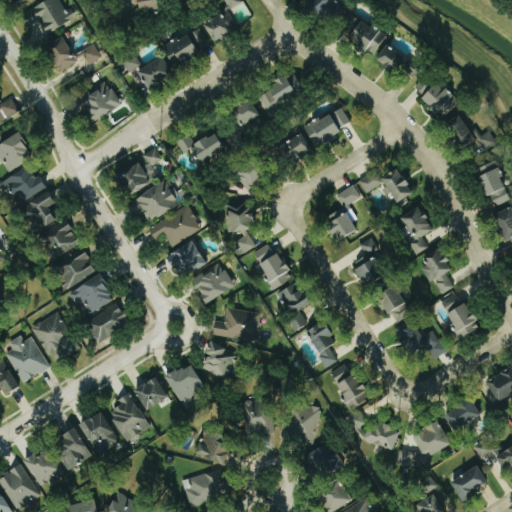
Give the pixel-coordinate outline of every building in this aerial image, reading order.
[(73,20),(60,0),(47,0),(24,16),(32,29),(40,24),(47,36),(73,20)] [(163,9),(161,0),(139,0),(143,13),(163,9)] [(225,0),(231,9),(243,2),(242,0),(225,0)] [(343,5),(337,0),(316,0),(310,6),(324,22),(343,5)] [(238,31),(230,12),(206,22),(214,41),(238,31)] [(376,56),(388,35),(363,20),(351,41),(376,56)] [(191,34),(200,51),(211,46),(203,28),(191,34)] [(200,52),(188,33),(164,48),(176,67),(200,52)] [(95,44),(75,55),(64,37),(46,47),(61,73),(76,64),(80,70),(103,57),(95,44)] [(377,61),(400,76),(410,59),(388,45),(377,61)] [(124,62),(131,73),(143,64),(135,54),(124,62)] [(139,69),(148,89),(174,79),(165,58),(139,69)] [(423,68),(413,63),(407,75),(416,80),(423,68)] [(262,95),(268,110),(306,96),(297,73),(276,82),(278,89),(262,95)] [(445,118),(461,101),(448,89),(445,92),(427,76),(414,90),(445,118)] [(122,107),(110,84),(84,97),(95,120),(122,107)] [(0,122),(20,114),(13,99),(1,104),(0,101),(0,122)] [(262,118),(255,101),(233,111),(240,128),(262,118)] [(306,127),(316,146),(353,127),(344,107),(306,127)] [(473,133),(460,116),(450,123),(466,146),(476,138),(486,152),(498,143),(490,131),(483,136),(478,130),(473,133)] [(203,163),(226,149),(217,133),(193,147),(203,163)] [(0,144),(0,163),(6,174),(34,160),(20,134),(0,144)] [(313,151),(305,134),(284,144),(292,160),(313,151)] [(184,153),(196,146),(191,136),(179,143),(184,153)] [(159,180),(151,167),(164,160),(157,148),(141,157),(144,161),(118,175),(130,197),(159,180)] [(479,168),(493,207),(511,200),(497,162),(479,168)] [(48,188),(40,176),(37,178),(29,166),(3,183),(18,206),(48,188)] [(253,194),(252,186),(262,185),(261,168),(237,169),(239,195),(253,194)] [(414,195),(401,169),(383,178),(390,191),(391,190),(398,203),(414,195)] [(383,184),(375,172),(359,182),(368,194),(383,184)] [(167,181),(133,200),(146,223),(180,205),(167,181)] [(344,209),(327,218),(339,241),(359,231),(354,222),(358,220),(350,205),(363,198),(356,186),(338,195),(344,209)] [(58,221),(51,208),(57,205),(50,192),(24,207),(37,232),(58,221)] [(257,247),(248,231),(259,225),(246,199),(224,210),(236,232),(241,230),(245,238),(238,241),(244,254),(257,247)] [(173,247),(203,229),(189,205),(150,230),(157,242),(166,236),(173,247)] [(424,236),(433,232),(423,207),(404,216),(414,241),(411,242),(416,255),(429,249),(424,236)] [(506,241),(511,238),(511,208),(497,214),(506,241)] [(41,236),(55,260),(81,244),(67,221),(41,236)] [(365,285),(387,277),(373,239),(361,244),(366,258),(356,262),(365,285)] [(181,280),(208,266),(196,241),(169,255),(181,280)] [(255,252),(274,290),(293,280),(273,243),(255,252)] [(424,258),(429,265),(423,269),(431,283),(435,280),(444,294),(455,288),(447,274),(454,271),(441,248),(424,258)] [(97,274),(86,249),(54,263),(66,289),(97,274)] [(208,304),(236,287),(222,264),(194,280),(208,304)] [(84,318),(115,300),(101,275),(70,293),(84,318)] [(308,325),(301,310),(312,305),(301,283),(278,293),(297,331),(308,325)] [(397,324),(413,315),(397,286),(381,295),(397,324)] [(459,292),(441,303),(464,340),(481,329),(459,292)] [(121,321),(127,317),(118,303),(86,324),(99,343),(124,326),(121,321)] [(263,314),(229,308),(226,323),(216,321),(214,335),(259,343),(263,314)] [(48,355),(62,347),(67,356),(80,349),(77,344),(76,344),(57,313),(32,328),(48,355)] [(436,359),(448,352),(435,330),(426,335),(417,319),(397,331),(412,356),(428,346),(436,359)] [(308,332),(328,368),(339,362),(331,347),(337,344),(326,323),(308,332)] [(33,337),(25,341),(22,336),(10,343),(14,350),(7,354),(24,384),(51,368),(33,337)] [(239,356),(213,341),(206,353),(210,356),(203,368),(225,380),(239,356)] [(332,373),(352,410),(370,400),(350,363),(332,373)] [(195,405),(191,397),(206,389),(193,364),(168,377),(185,410),(195,405)] [(499,402),(511,395),(511,368),(488,382),(499,402)] [(136,391),(149,411),(170,398),(158,377),(136,391)] [(120,399),(124,406),(111,413),(127,442),(151,428),(132,393),(120,399)] [(275,433),(270,399),(244,403),(250,437),(275,433)] [(454,431),(482,417),(473,400),(445,414),(454,431)] [(322,411),(297,405),(292,423),(284,422),(281,438),(314,445),(322,411)] [(81,425),(99,456),(121,443),(103,413),(81,425)] [(358,429),(368,424),(364,414),(354,418),(358,429)] [(366,440),(394,451),(401,432),(373,421),(366,440)] [(425,458),(452,446),(443,425),(416,437),(425,458)] [(197,453),(227,468),(236,450),(224,444),(227,439),(208,430),(197,453)] [(93,458),(79,431),(54,444),(68,470),(93,458)] [(345,468),(333,443),(310,454),(322,479),(345,468)] [(511,470),(511,448),(497,456),(506,473),(511,470)] [(25,461),(42,490),(66,476),(50,450),(38,457),(36,455),(25,461)] [(417,468),(419,453),(400,450),(398,465),(417,468)] [(0,481),(18,511),(42,497),(23,465),(0,478),(0,481)] [(183,484),(194,509),(231,492),(220,467),(183,484)] [(452,481),(463,503),(476,496),(473,492),(489,484),(481,468),(452,481)] [(423,483),(429,493),(440,488),(434,477),(423,483)] [(334,511),(353,503),(344,483),(321,494),(329,511),(334,511)] [(0,511),(12,511),(0,491),(0,511)] [(109,511),(141,511),(145,505),(117,493),(109,511)] [(419,511),(445,511),(437,495),(417,506),(419,511)] [(346,511),(373,511),(366,499),(346,511)] [(69,511),(99,511),(96,500),(69,507),(69,511)]
